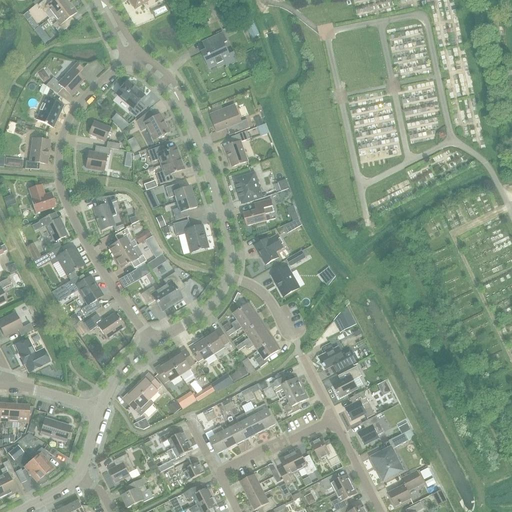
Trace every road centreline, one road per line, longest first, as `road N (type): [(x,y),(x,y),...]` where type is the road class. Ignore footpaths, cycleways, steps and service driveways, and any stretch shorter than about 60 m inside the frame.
road 1 (track): [(483,511),(374,285),(341,260),(320,222),(274,98),(295,61),(276,2)]
road 2 (residential): [(151,343),(85,245),(55,176),(66,123),(87,93),(135,53)]
road 3 (residential): [(227,278),(222,213),(204,152),(173,90),(135,53)]
road 4 (residential): [(330,421),(216,477)]
